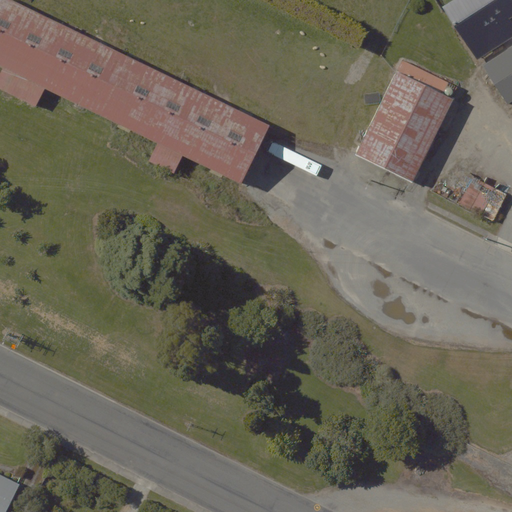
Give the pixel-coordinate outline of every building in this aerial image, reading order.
[(511,0),(453,0),(444,6),(480,59),(511,36),(511,25),(508,19),(511,15),(511,0)] [(237,119),(0,8),(0,80),(210,178),(237,119)] [(511,44),(482,65),(510,105),(511,103),(511,44)] [(424,92),(371,67),(328,159),(381,183),(424,92)] [(468,171),(452,201),(490,220),(505,190),(468,171)] [(0,466),(0,511),(2,511),(20,476),(0,466)]
